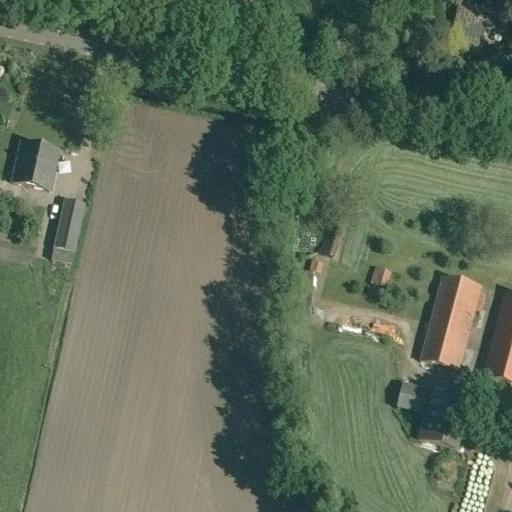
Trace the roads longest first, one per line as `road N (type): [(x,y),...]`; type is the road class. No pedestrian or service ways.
road 1 (tertiary): [(511,137),(0,27)]
road 2 (track): [(245,0),(347,102)]
